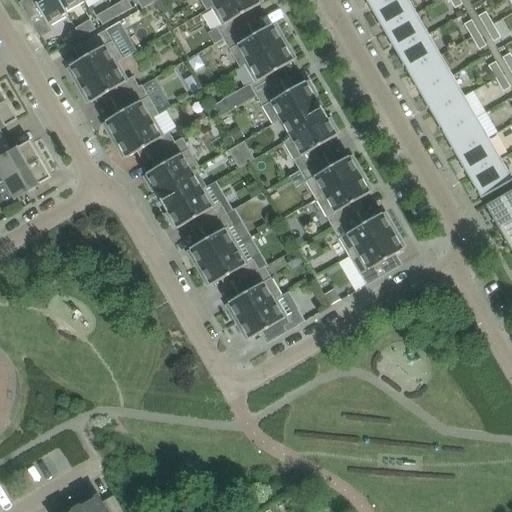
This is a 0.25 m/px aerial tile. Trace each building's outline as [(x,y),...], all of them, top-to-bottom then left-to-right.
[(50,27),(68,16),(58,0),(32,0),(21,7),(40,39),(53,32),(50,27)] [(58,0),(68,16),(69,16),(66,13),(84,2),(82,0),(58,0)] [(127,0),(125,0),(112,8),(117,17),(132,9),(127,0)] [(142,10),(153,3),(157,1),(156,0),(137,0),(142,10)] [(200,0),(207,12),(212,9),(226,0),(200,0)] [(226,0),(212,9),(222,26),(217,29),(223,40),(256,21),(250,11),(260,5),(257,0),(226,0)] [(373,13),(394,0),(365,0),(367,3),(366,4),(367,6),(368,5),(373,13)] [(416,16),(406,0),(394,0),(373,13),(379,24),(378,25),(379,26),(380,26),(385,34),(416,16)] [(459,0),(449,0),(455,9),(463,5),(459,0)] [(117,17),(112,8),(97,17),(103,26),(117,17)] [(479,17),(486,29),(493,25),(486,12),(479,17)] [(428,36),(416,16),(385,34),(391,45),(390,46),(391,47),(392,46),(397,54),(428,36)] [(81,39),(96,30),(90,21),(75,29),(81,39)] [(262,31),(256,21),(223,40),(240,69),(245,66),(286,42),(280,31),(277,33),(272,25),(262,31)] [(464,25),(472,38),(479,33),(472,21),(464,25)] [(501,38),(493,25),(486,29),(493,42),(501,38)] [(77,87),(118,63),(123,60),(106,31),(74,50),(80,61),(70,67),(74,75),(71,77),(77,87)] [(487,46),(479,33),(472,38),(479,50),(487,46)] [(440,57),(428,36),(397,54),(403,66),(402,66),(403,68),(404,67),(409,75),(440,57)] [(286,42),(245,66),(255,83),(250,86),(256,97),(289,78),(283,68),(293,62),(289,54),(292,52),(286,42)] [(503,58),(510,71),(511,69),(511,57),(510,54),(503,58)] [(452,77),(440,57),(409,75),(415,86),(414,87),(415,89),(416,88),(421,95),(452,77)] [(489,67),(496,79),(503,75),(496,62),(489,67)] [(101,98),(107,108),(142,87),(142,86),(139,88),(133,78),(128,80),(118,63),(77,87),(83,98),(86,96),(91,104),(101,98)] [(511,88),(503,75),(496,79),(504,92),(511,88)] [(426,108),(427,109),(428,109),(433,116),(464,98),(452,77),(421,95),(427,107),(426,108)] [(289,78),(256,97),(273,126),(278,123),(317,100),(317,99),(315,100),(315,98),(318,96),(313,88),(310,90),(305,82),(295,88),(289,78)] [(113,143),(154,119),(159,116),(142,87),(107,108),(108,109),(111,107),(116,116),(105,122),(110,130),(107,132),(113,143)] [(444,137),(476,118),(464,98),(433,116),(439,128),(438,129),(439,130),(440,129),(444,137)] [(288,141),(327,118),(317,100),(278,123),(282,121),(291,138),(288,140),(288,141)] [(0,130),(18,120),(7,102),(0,105),(0,130)] [(221,103),(213,108),(220,119),(227,114),(221,103)] [(327,118),(288,141),(283,143),(300,172),(332,153),(327,143),(337,137),(332,129),(336,127),(331,119),(327,121),(327,119),(328,118),(327,118)] [(488,139),(476,118),(444,137),(451,149),(450,149),(451,151),(452,150),(456,157),(488,139)] [(137,153),(143,163),(183,140),(183,139),(175,143),(169,133),(164,136),(154,119),(113,143),(119,153),(122,151),(127,159),(137,153)] [(500,160),(488,139),(456,157),(464,169),(462,170),(463,172),(464,171),(468,178),(500,160)] [(155,193),(156,194),(196,170),(200,168),(183,140),(143,163),(144,164),(151,160),(157,169),(146,175),(151,183),(147,185),(152,193),(156,191),(156,192),(155,193)] [(0,145),(0,183),(41,160),(30,142),(6,155),(0,145)] [(244,142),(236,147),(246,165),(255,160),(244,142)] [(246,165),(236,147),(228,151),(239,169),(246,165)] [(332,153),(300,172),(306,182),(317,200),(363,174),(357,163),(353,165),(349,157),(338,163),(332,153)] [(41,160),(0,183),(0,184),(4,182),(15,200),(51,179),(41,160)] [(511,180),(500,160),(468,178),(476,190),(474,191),(475,192),(476,192),(481,200),(511,182),(511,180)] [(156,194),(166,212),(205,189),(207,188),(196,170),(156,194)] [(333,229),(365,210),(360,200),(370,194),(365,186),(369,184),(363,174),(317,200),(333,229)] [(215,206),(205,189),(166,212),(168,212),(169,213),(165,215),(170,223),(173,221),(178,229),(188,223),(194,233),(227,215),(220,203),(215,206)] [(493,223),(494,222),(498,229),(511,220),(511,191),(485,207),(493,221),(492,221),(493,223)] [(365,210),(333,229),(350,258),(396,230),(390,220),(386,222),(382,214),(371,220),(365,210)] [(233,226),(227,215),(194,233),(200,244),(190,250),(194,258),(191,260),(197,270),(238,246),(228,229),(233,226)] [(511,220),(498,229),(506,242),(505,243),(506,244),(507,244),(511,250),(511,249),(511,220)] [(396,230),(350,258),(367,287),(399,268),(393,257),(403,251),(399,243),(402,241),(396,230)] [(221,280),(227,291),(265,268),(265,267),(259,271),(253,260),(248,263),(238,246),(197,270),(203,280),(206,278),(211,286),(221,280)] [(230,313),(236,324),(277,300),(282,297),(265,268),(227,291),(228,291),(233,288),(239,297),(228,303),(233,311),(230,313)] [(299,326),(292,314),(287,317),(277,300),(236,324),(242,334),(245,332),(250,340),(260,334),(267,345),(299,326)] [(90,498),(75,506),(78,511),(122,511),(114,497),(103,503),(99,497),(92,501),(90,498)]
